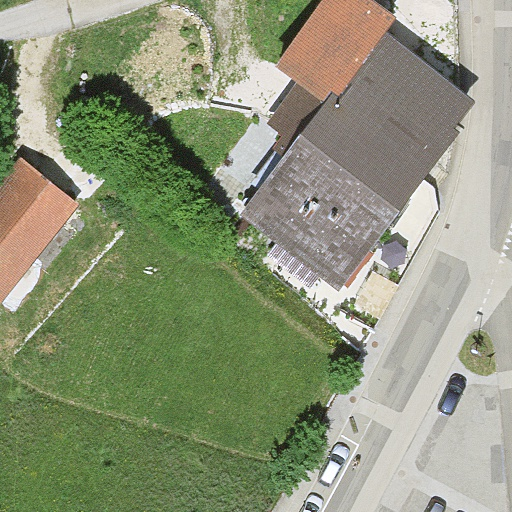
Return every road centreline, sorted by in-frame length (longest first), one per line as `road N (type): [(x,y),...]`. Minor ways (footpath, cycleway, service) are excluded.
road 1 (tertiary): [(340,511),(442,316),(476,235),(500,133)]
road 2 (tertiary): [(500,133),(506,0)]
